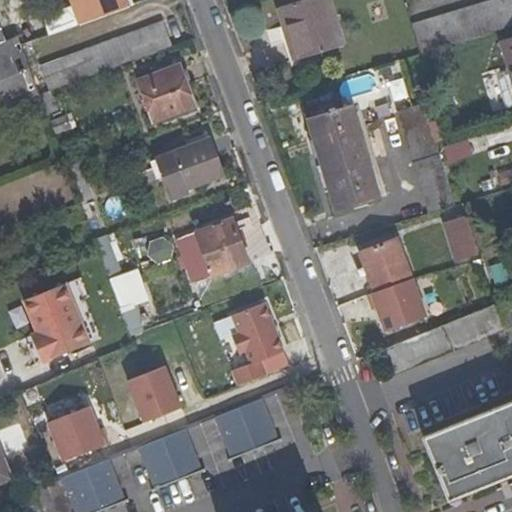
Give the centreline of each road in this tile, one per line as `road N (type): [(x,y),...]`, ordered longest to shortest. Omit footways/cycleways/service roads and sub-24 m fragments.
road 1 (residential): [(199,0),(340,375)]
road 2 (residential): [(391,511),(340,375)]
